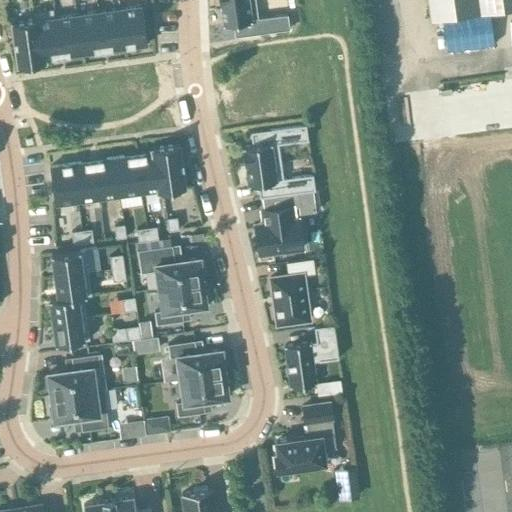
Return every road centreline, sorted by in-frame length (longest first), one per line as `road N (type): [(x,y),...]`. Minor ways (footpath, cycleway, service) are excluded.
road 1 (residential): [(14,332),(11,434),(36,463),(228,443),(252,432),(264,394),(210,163),(189,0)]
road 2 (residential): [(0,120),(22,248),(14,332)]
